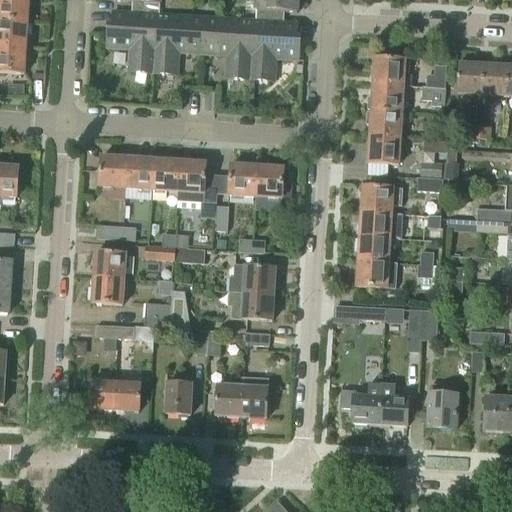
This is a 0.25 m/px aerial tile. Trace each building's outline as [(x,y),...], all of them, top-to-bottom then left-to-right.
[(0,0),(0,23),(28,25),(29,0),(20,0),(0,0)] [(159,18),(159,17),(160,0),(114,0),(114,3),(132,4),(131,15),(131,16),(157,18),(159,18)] [(256,0),(255,23),(255,24),(283,26),(283,25),(284,14),(297,15),(297,9),(302,9),(302,0),(256,0)] [(153,77),(157,18),(131,16),(131,15),(113,14),(112,28),(108,27),(108,37),(107,51),(130,52),(128,75),(152,76),(152,77),(153,77)] [(205,20),(159,17),(159,18),(157,18),(153,77),(153,78),(154,76),(177,78),(179,53),(185,54),(185,56),(203,57),(205,20)] [(250,84),(254,23),(205,20),(203,57),(221,58),(221,56),(227,56),(226,81),(249,83),(249,84),(250,84)] [(0,48),(26,51),(28,25),(0,23),(0,48)] [(283,26),(255,24),(255,23),(254,23),(250,84),(251,84),(251,83),(274,84),(276,62),(299,63),(300,50),(300,40),(297,40),(297,26),(283,25),(283,26)] [(0,74),(24,76),(26,51),(0,48),(0,74)] [(411,90),(412,77),(408,77),(409,66),(405,66),(405,63),(375,61),(373,87),(403,89),(411,90)] [(481,97),(483,68),(458,66),(456,96),(481,97)] [(294,67),(294,75),(302,76),(302,67),(294,67)] [(505,99),(507,69),(483,68),(481,97),(505,99)] [(443,91),(444,79),(424,77),(423,90),(443,91)] [(401,115),(403,89),(373,87),(371,113),(401,115)] [(8,90),(8,100),(23,101),(23,90),(8,90)] [(443,91),(423,90),(422,102),(431,103),(431,108),(444,109),(446,91),(443,91)] [(400,140),(401,115),(371,113),(369,139),(400,140)] [(436,142),(437,129),(424,128),(424,142),(436,142)] [(479,141),(479,128),(468,128),(468,140),(479,141)] [(490,142),(491,129),(479,128),(479,141),(490,142)] [(398,168),(400,140),(369,139),(368,166),(398,168)] [(436,156),(436,142),(424,142),(423,156),(436,156)] [(455,167),(456,152),(446,152),(446,166),(455,167)] [(127,191),(128,161),(102,159),(100,189),(127,191)] [(152,193),(154,163),(128,161),(127,191),(152,193)] [(178,194),(180,165),(154,163),(152,193),(177,194),(178,194)] [(216,197),(217,178),(205,177),(206,167),(180,165),(178,194),(177,194),(176,205),(215,208),(216,197)] [(441,180),(442,166),(421,165),(420,179),(441,180)] [(231,179),(217,178),(216,197),(255,199),(257,170),(231,168),(231,179)] [(16,201),(18,170),(0,169),(0,208),(1,209),(1,200),(16,201)] [(257,170),(255,199),(254,212),(281,214),(281,201),(288,202),(289,187),(282,187),(283,171),(257,170)] [(442,195),(442,181),(417,180),(416,194),(442,195)] [(511,188),(506,188),(504,213),(476,211),(476,223),(510,225),(511,213),(511,188)] [(401,209),(402,192),(363,189),(361,214),(391,216),(391,208),(401,209)] [(227,234),(228,210),(216,209),(214,234),(227,234)] [(361,214),(359,239),(389,241),(400,241),(402,216),(391,216),(361,214)] [(440,232),(441,219),(427,218),(426,231),(440,232)] [(511,262),(511,237),(510,237),(510,225),(476,223),(475,235),(507,237),(505,262),(511,262)] [(123,242),(124,230),(97,228),(96,241),(123,242)] [(134,243),(135,230),(124,230),(123,242),(134,243)] [(0,248),(13,249),(14,237),(0,235),(0,248)] [(174,250),(175,237),(162,236),(161,250),(174,250)] [(188,251),(189,238),(175,237),(174,250),(175,250),(188,251)] [(387,266),(389,241),(359,239),(358,264),(387,266)] [(216,250),(225,251),(226,242),(216,242),(216,250)] [(251,255),(252,243),(240,242),(239,255),(251,255)] [(263,256),(264,243),(252,243),(251,255),(263,256)] [(175,250),(174,250),(161,250),(144,249),(143,263),(174,265),(175,250)] [(194,266),(195,251),(188,251),(175,250),(174,265),(194,266)] [(204,267),(205,252),(195,251),(194,266),(204,267)] [(441,269),(441,268),(433,267),(434,255),(420,254),(419,268),(441,269)] [(124,283),(126,258),(95,255),(93,281),(124,283)] [(511,262),(505,262),(503,262),(502,286),(511,286),(511,262)] [(0,290),(10,291),(12,264),(0,263),(0,290)] [(386,291),(387,266),(358,264),(356,289),(386,291)] [(440,281),(441,269),(419,268),(419,280),(432,281),(432,280),(440,281)] [(273,298),(275,272),(234,269),(233,279),(229,279),(228,295),(273,298)] [(463,284),(463,270),(453,269),(452,283),(463,284)] [(122,308),(124,283),(93,281),(91,306),(122,308)] [(171,299),(171,294),(172,284),(159,283),(158,297),(171,299)] [(452,284),(443,283),(443,296),(462,297),(463,284),(452,283),(452,284)] [(0,315),(9,316),(10,291),(0,290),(0,315)] [(171,294),(171,299),(170,308),(168,331),(190,333),(185,294),(171,294)] [(271,324),(273,298),(228,295),(227,309),(231,310),(230,321),(271,324)] [(144,328),(168,331),(170,308),(146,306),(144,328)] [(386,312),(336,309),(335,327),(359,328),(360,323),(385,325),(386,312)] [(421,343),(423,313),(409,312),(408,339),(421,340),(421,343)] [(436,344),(438,314),(423,313),(421,343),(436,344)] [(118,341),(119,329),(96,328),(96,340),(103,341),(111,341),(114,341),(118,341)] [(119,329),(118,341),(132,342),(133,330),(119,329)] [(206,358),(207,333),(195,333),(194,357),(206,358)] [(219,358),(220,334),(207,333),(206,358),(219,358)] [(470,335),(469,347),(502,348),(503,336),(470,335)] [(269,350),(270,337),(246,336),(245,349),(269,350)] [(111,341),(103,341),(102,349),(113,350),(114,341),(111,341)] [(73,345),(72,357),(84,357),(85,345),(73,345)] [(483,375),(484,355),(472,354),(471,375),(483,375)] [(266,422),(267,391),(268,382),(242,381),(242,390),(240,421),(266,422)] [(113,413),(115,385),(90,384),(88,412),(113,413)] [(138,414),(140,386),(115,385),(113,413),(138,414)] [(190,418),(192,388),(166,386),(164,416),(190,418)] [(379,427),(381,388),(369,387),(368,394),(342,392),(340,410),(352,411),(352,426),(379,427)] [(441,397),(442,387),(431,387),(430,396),(429,396),(428,430),(456,431),(458,397),(441,397)] [(240,421),(242,390),(217,388),(215,419),(240,421)] [(407,429),(409,402),(394,401),(395,389),(381,388),(379,427),(407,429)] [(507,435),(509,401),(485,399),(482,433),(507,435)] [(154,511),(140,496),(122,511),(154,511)]
